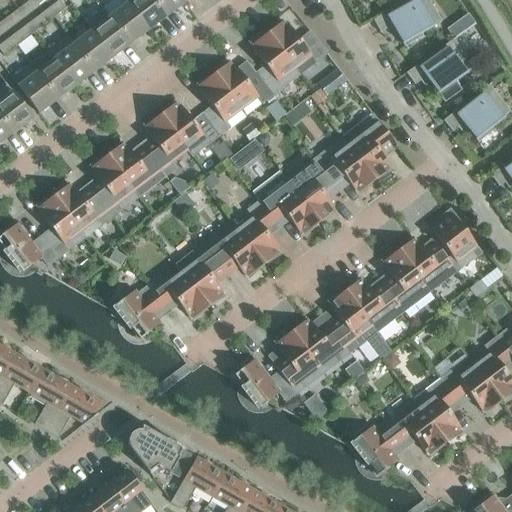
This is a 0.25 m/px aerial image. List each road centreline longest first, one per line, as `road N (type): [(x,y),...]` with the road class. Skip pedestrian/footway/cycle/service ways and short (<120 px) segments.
road 1 (residential): [(0,186),(249,0)]
road 2 (residential): [(202,357),(444,162)]
road 3 (residential): [(444,162),(335,0)]
road 4 (residential): [(2,511),(113,429)]
